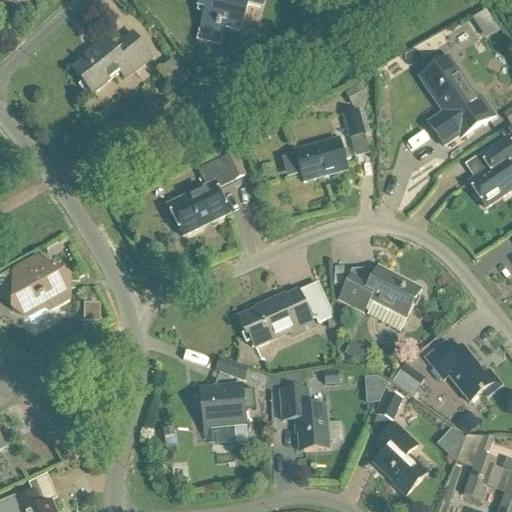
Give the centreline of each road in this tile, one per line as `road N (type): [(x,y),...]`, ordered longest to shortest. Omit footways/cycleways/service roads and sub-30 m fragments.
road 1 (residential): [(511,339),(451,260),(392,226),(354,228),(131,314)]
road 2 (unclassified): [(131,314),(56,184)]
road 3 (residential): [(0,84),(101,0)]
road 4 (unclassified): [(123,436),(139,341),(131,314)]
road 5 (residential): [(123,436),(73,419),(14,382)]
